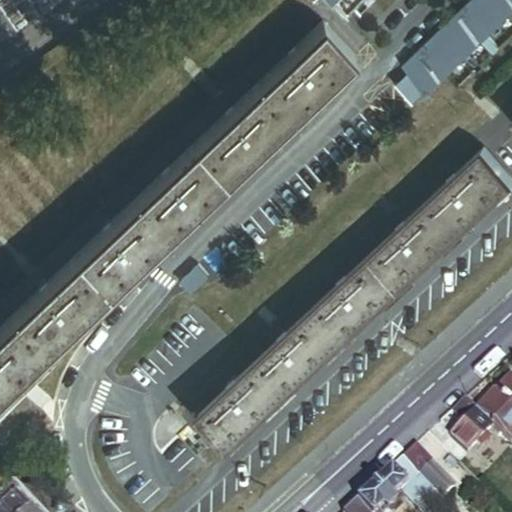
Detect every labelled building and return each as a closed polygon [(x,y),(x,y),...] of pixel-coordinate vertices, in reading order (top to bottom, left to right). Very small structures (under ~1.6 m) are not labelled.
[(330,0),(335,5),(341,0),(361,22),(385,0),(330,0)] [(451,74),(473,55),(486,69),(491,64),(478,50),(511,20),(511,21),(511,0),(481,0),(411,64),(419,73),(431,86),(432,88),(446,76),(439,68),(443,65),(451,74)] [(0,386),(358,55),(327,22),(0,325),(0,386)] [(234,442),(511,185),(511,172),(488,146),(203,409),(234,442)] [(195,293),(214,276),(203,265),(185,282),(195,293)] [(511,434),(511,380),(500,394),(496,391),(478,411),(496,427),(508,439),(511,434)] [(471,455),(496,427),(478,411),(466,400),(454,413),(467,424),(453,439),(471,455)] [(458,488),(435,463),(437,461),(420,443),(405,457),(421,474),(446,501),(458,488)] [(404,490),(421,474),(405,457),(347,511),(389,511),(397,505),(392,501),(404,490)] [(421,474),(404,490),(424,511),(433,511),(446,501),(421,474)] [(39,511),(19,491),(0,508),(0,511),(39,511)]
